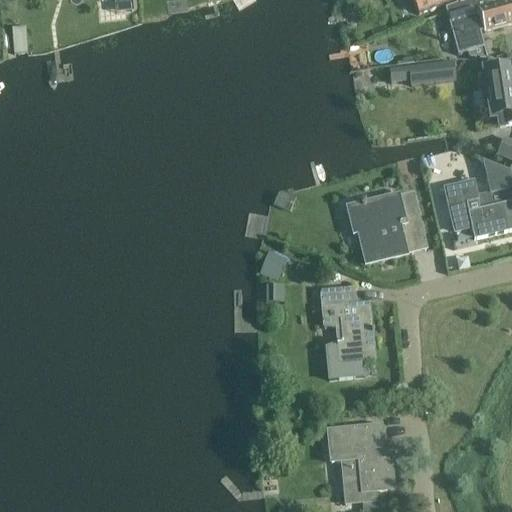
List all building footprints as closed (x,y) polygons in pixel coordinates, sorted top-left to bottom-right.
[(115,0),(116,11),(136,11),(135,0),(115,0)] [(411,0),(413,3),(418,16),(455,2),(456,6),(445,10),(458,57),(467,54),(468,58),(487,61),(479,34),(484,33),(484,34),(511,26),(511,13),(509,3),(504,4),(502,0),(411,0)] [(452,64),(389,72),(391,85),(411,83),(411,88),(454,83),(452,64)] [(511,64),(483,68),(489,121),(498,120),(499,128),(511,126),(511,64)] [(511,144),(504,141),(498,156),(511,162),(511,144)] [(474,183),(445,190),(455,234),(472,230),(474,241),(511,232),(511,189),(508,174),(484,165),(491,195),(477,198),(474,183)] [(296,200),(279,193),(274,207),(290,214),(296,200)] [(400,195),(347,207),(354,236),(358,235),(366,266),(407,257),(405,247),(424,243),(412,195),(400,197),(400,195)] [(280,279),(286,264),(271,258),(265,273),(280,279)] [(285,286),(269,287),(270,302),(285,302),(285,286)] [(351,290),(320,292),(322,310),(321,310),(323,329),(335,330),(336,346),(325,350),(328,383),(364,380),(363,363),(375,362),(374,349),(370,305),(353,307),(351,290)] [(362,506),(362,511),(376,511),(376,503),(375,493),(394,492),(391,466),(390,466),(389,457),(383,458),(381,441),(382,441),(381,428),(326,433),(329,466),(340,465),(344,508),(362,506)]
